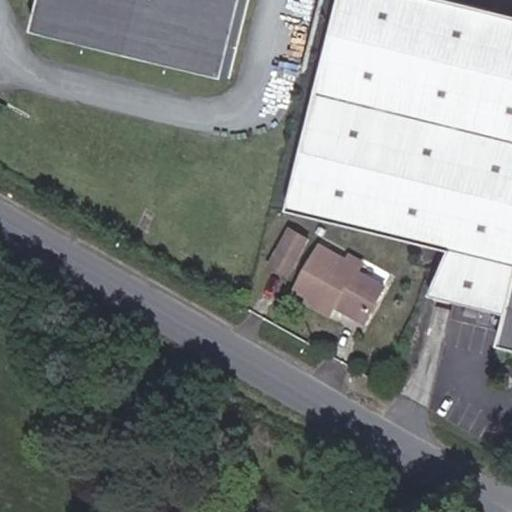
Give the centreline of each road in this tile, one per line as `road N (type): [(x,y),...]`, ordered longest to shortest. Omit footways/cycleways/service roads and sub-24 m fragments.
road 1 (unclassified): [(511,492),(0,213)]
road 2 (unknown): [(0,53),(122,96),(195,111),(225,108),(243,104),(267,76),(286,0)]
